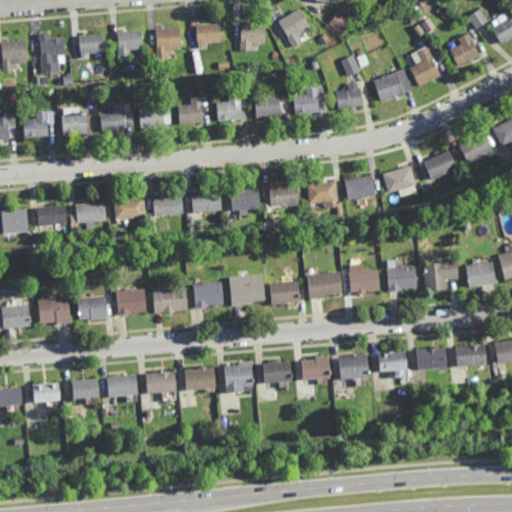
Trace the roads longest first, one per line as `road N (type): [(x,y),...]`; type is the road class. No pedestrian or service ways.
road 1 (residential): [(0,175),(387,139),(511,82)]
road 2 (residential): [(0,358),(511,309)]
road 3 (primary): [(511,476),(81,511)]
road 4 (primary): [(377,511),(511,504)]
